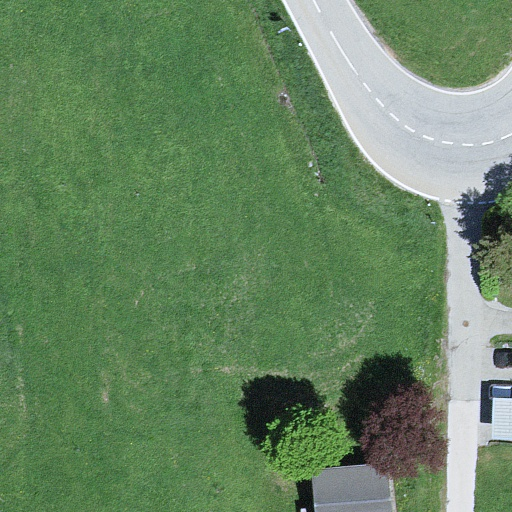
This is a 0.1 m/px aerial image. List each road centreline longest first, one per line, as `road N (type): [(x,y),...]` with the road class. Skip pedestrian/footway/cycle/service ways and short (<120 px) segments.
road 1 (residential): [(470,144),(470,511)]
road 2 (secondary): [(313,0),(392,114),(425,135),(470,144)]
